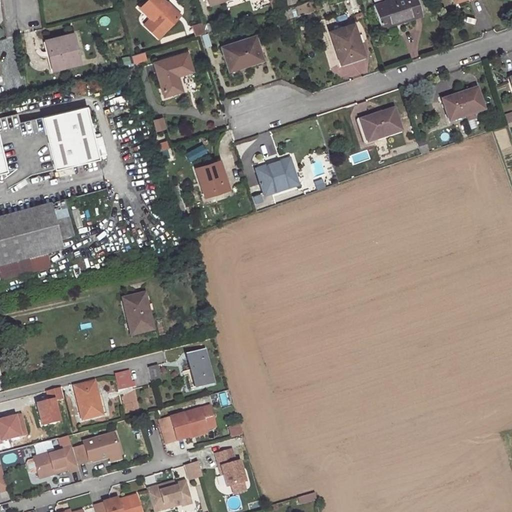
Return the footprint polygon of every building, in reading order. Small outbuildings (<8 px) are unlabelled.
[(136,0),(133,3),(145,14),(139,20),(152,33),(171,13),(160,2),(162,0),(136,0)] [(174,10),(163,0),(162,0),(160,2),(171,13),(174,10)] [(417,0),(389,0),(373,5),(381,29),(392,25),(391,23),(422,13),(417,0)] [(278,10),(281,19),(284,19),(283,16),(287,15),(285,8),(278,10)] [(202,23),(192,26),(195,36),(205,33),(202,23)] [(353,25),(330,32),(341,63),(360,57),(356,44),(359,43),(353,25)] [(71,33),(45,40),(52,68),(78,61),(71,33)] [(255,37),(221,47),(230,74),(255,66),(254,63),(262,60),(255,37)] [(186,53),(154,63),(164,96),(182,90),(178,79),(175,80),(174,76),(177,75),(192,71),(186,53)] [(460,94),(441,100),(449,122),(467,115),(474,113),(484,110),(476,90),(468,93),(468,95),(464,97),(460,94)] [(0,172),(29,166),(31,175),(99,159),(86,107),(19,124),(16,114),(0,117),(0,172)] [(393,109),(360,119),(367,142),(401,132),(393,109)] [(474,113),(467,115),(469,121),(476,119),(474,113)] [(256,170),(289,159),(287,154),(254,164),(256,170)] [(289,159),(256,170),(263,192),(264,196),(297,185),(289,159)] [(216,161),(195,168),(204,196),(228,188),(223,175),(221,176),(216,161)] [(328,178),(317,182),(319,188),(330,184),(328,178)] [(184,211),(177,186),(170,188),(177,213),(184,211)] [(63,201),(0,217),(0,266),(61,250),(58,241),(73,237),(63,201)] [(144,293),(122,299),(131,335),(152,330),(144,293)] [(204,350),(186,355),(195,387),(212,382),(204,350)] [(157,365),(147,367),(151,382),(161,380),(157,365)] [(118,390),(135,386),(134,381),(132,382),(129,370),(120,372),(114,376),(118,390)] [(78,393),(83,411),(80,412),(82,419),(99,415),(95,399),(98,399),(93,382),(74,387),(75,394),(78,393)] [(127,414),(140,410),(134,391),(121,395),(127,414)] [(200,408),(159,420),(166,444),(190,436),(189,434),(206,429),(200,408)] [(190,436),(190,438),(207,433),(206,429),(189,434),(190,436)] [(84,445),(72,449),(77,466),(86,463),(85,458),(88,457),(88,460),(91,462),(119,454),(113,433),(83,442),(84,445)] [(72,449),(72,446),(33,456),(39,478),(49,475),(69,470),(70,472),(78,470),(77,466),(72,449)] [(232,450),(216,454),(223,475),(225,474),(228,487),(247,481),(240,461),(236,462),(232,450)] [(183,466),(188,481),(201,477),(197,462),(183,466)] [(170,483),(149,489),(155,511),(156,511),(183,505),(182,502),(192,500),(186,481),(170,486),(170,483)] [(118,498),(103,502),(106,511),(141,511),(137,495),(119,500),(118,498)]
